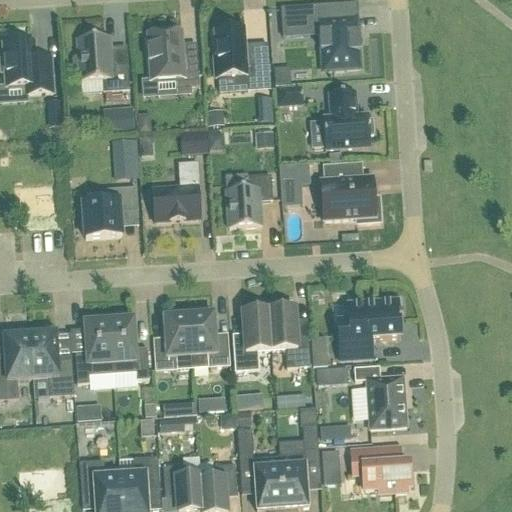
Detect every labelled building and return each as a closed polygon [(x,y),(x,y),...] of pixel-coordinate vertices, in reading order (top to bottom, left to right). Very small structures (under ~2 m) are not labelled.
[(315,40),(319,39),(321,73),(333,73),(333,76),(346,75),(346,72),(360,71),(359,56),(358,38),(354,38),(353,23),(344,24),(343,9),(313,11),(315,40)] [(281,14),(282,29),(304,28),(303,12),(281,14)] [(246,68),(244,33),(214,35),(216,62),(213,62),(215,83),(246,81),(247,96),(263,95),(261,67),(246,68)] [(183,67),(181,37),(147,39),(150,86),(184,83),(185,93),(199,92),(197,66),(183,67)] [(111,72),(109,42),(77,44),(79,60),(75,61),(72,64),(73,71),(76,74),(79,74),(80,87),(102,85),(103,97),(129,95),(127,71),(111,72)] [(53,98),(51,71),(50,62),(35,63),(34,47),(3,49),(4,63),(0,63),(0,76),(0,78),(5,78),(6,92),(25,90),(26,100),(53,98)] [(276,74),(277,90),(291,89),(290,73),(276,74)] [(303,92),(277,94),(278,112),(304,110),(303,92)] [(356,113),(355,97),(329,99),(331,123),(323,124),(325,156),(370,152),(370,140),(373,140),(372,124),(368,125),(368,121),(354,121),(354,113),(356,113)] [(61,108),(49,109),(51,133),(63,132),(61,108)] [(117,123),(118,139),(133,138),(132,122),(117,123)] [(182,159),(208,157),(206,136),(180,138),(182,159)] [(132,167),(131,147),(114,148),(116,168),(132,167)] [(200,224),(198,193),(199,193),(197,168),(178,170),(180,193),(152,195),(154,227),(200,224)] [(374,205),(374,198),(373,183),(368,183),(362,184),(361,170),(324,172),(325,201),(322,201),(324,227),(357,225),(357,229),(380,227),(378,204),(374,205)] [(295,175),(280,176),(280,190),(296,189),(295,175)] [(261,232),(259,207),(272,206),(270,181),(247,182),(248,194),(226,196),(229,234),(261,232)] [(85,244),(121,241),(119,218),(137,216),(136,192),(100,195),(101,207),(83,208),(85,244)] [(348,309),(350,333),(338,333),(341,367),(373,365),(373,363),(371,363),(370,346),(400,344),(399,326),(402,326),(400,303),(380,304),(380,307),(348,309)] [(268,316),(271,356),(285,355),(286,374),(310,372),(308,344),(296,345),(294,314),(268,316)] [(258,357),(271,356),(268,316),(242,318),(245,349),(233,350),(235,378),(259,376),(258,357)] [(213,320),(189,321),(192,374),(229,371),(227,346),(215,347),(213,320)] [(192,374),(189,321),(164,323),(166,350),(153,351),(155,376),(192,374)] [(109,327),(112,379),(136,378),(136,386),(149,385),(147,353),(135,354),(133,325),(129,325),(125,322),(116,323),(113,326),(109,327)] [(112,379),(109,327),(104,327),(100,324),(92,325),(89,328),(85,328),(87,357),(75,358),(77,390),(89,389),(89,381),(112,379)] [(29,336),(33,385),(48,384),(50,403),(74,401),(71,365),(58,366),(56,339),(45,339),(44,335),(29,336)] [(17,386),(33,385),(29,336),(14,337),(14,342),(3,342),(5,369),(0,369),(0,406),(18,405),(17,386)] [(328,357),(312,358),(313,372),(329,371),(328,357)] [(380,385),(379,372),(354,374),(355,386),(367,386),(370,435),(406,433),(403,383),(380,385)] [(317,376),(318,391),(347,389),(346,374),(317,376)] [(257,412),(255,397),(231,399),(232,414),(257,412)] [(197,408),(180,409),(181,421),(198,420),(197,408)] [(145,410),(146,422),(156,421),(155,409),(145,410)] [(236,418),(222,419),(222,428),(227,433),(237,433),(236,418)] [(159,438),(181,437),(180,425),(159,427),(159,438)] [(302,431),(303,457),(318,455),(316,431),(302,431)] [(331,431),(321,432),(322,445),(331,445),(331,431)] [(238,461),(253,460),(251,435),(236,436),(238,461)] [(352,456),(353,472),(354,481),(363,480),(364,496),(379,495),(379,500),(405,498),(405,493),(410,493),(408,467),(403,467),(402,453),(352,456)] [(324,476),(341,475),(339,456),(323,457),(324,476)] [(293,471),(279,472),(281,511),(307,511),(304,461),(292,461),(293,471)] [(281,511),(279,472),(278,462),(252,464),(255,511),(281,511)] [(119,481),(121,511),(147,511),(146,495),(159,494),(157,463),(133,464),(134,480),(119,481)] [(121,511),(119,481),(104,482),(103,466),(79,468),(81,499),(94,498),(95,511),(121,511)] [(201,511),(225,511),(225,495),(237,494),(235,470),(213,472),(213,484),(200,485),(201,511)] [(201,511),(200,485),(200,481),(186,482),(185,471),(163,472),(165,504),(177,503),(177,511),(201,511)]
